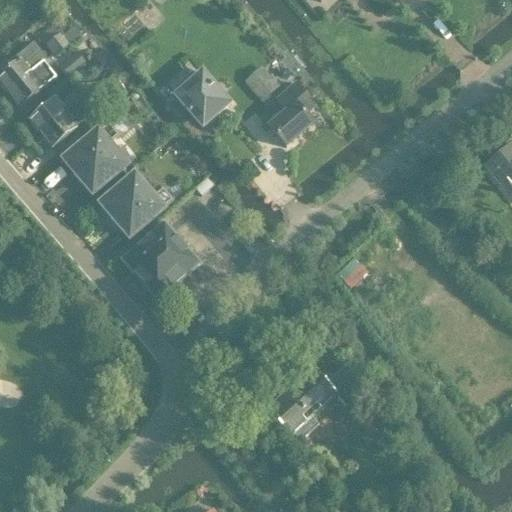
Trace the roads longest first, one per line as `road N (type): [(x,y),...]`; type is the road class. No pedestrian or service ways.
road 1 (unclassified): [(182,380),(280,258),(511,66)]
road 2 (unclassified): [(182,380),(0,157)]
road 3 (unclassified): [(84,511),(153,439),(182,380)]
